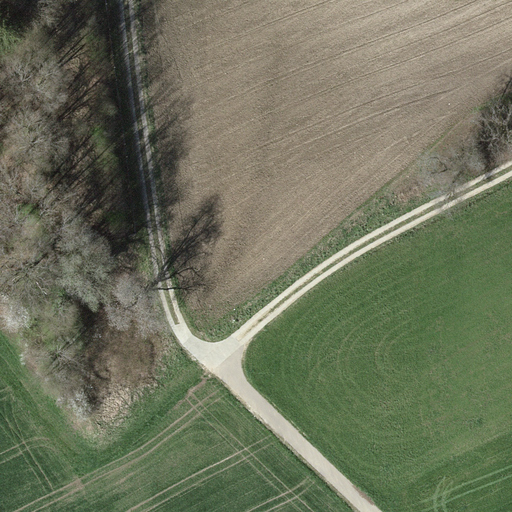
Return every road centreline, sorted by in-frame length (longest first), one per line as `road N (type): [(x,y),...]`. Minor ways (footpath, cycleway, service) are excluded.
road 1 (track): [(136,0),(155,259),(172,323),(195,357),(359,244),(511,157)]
road 2 (track): [(195,357),(372,511)]
